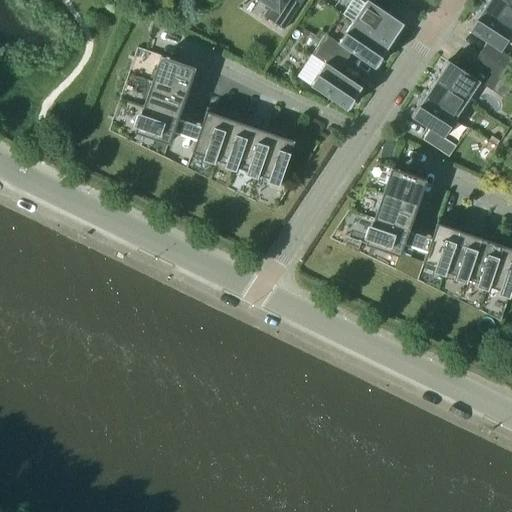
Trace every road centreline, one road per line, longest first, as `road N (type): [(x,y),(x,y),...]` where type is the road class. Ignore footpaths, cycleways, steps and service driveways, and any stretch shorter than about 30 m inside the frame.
road 1 (residential): [(259,292),(0,163)]
road 2 (residential): [(511,415),(259,292)]
road 3 (residential): [(362,133),(210,58),(192,114)]
road 4 (residential): [(362,133),(259,292)]
road 5 (residential): [(440,16),(362,133)]
road 6 (residential): [(511,203),(439,170),(420,228)]
